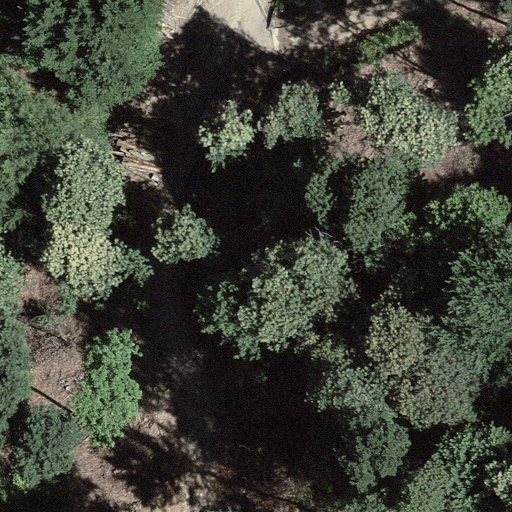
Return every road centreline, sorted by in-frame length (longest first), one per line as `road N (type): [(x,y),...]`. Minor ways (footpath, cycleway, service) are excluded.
road 1 (track): [(269,0),(176,185),(163,237),(189,378),(194,450),(183,511)]
road 2 (track): [(239,66),(440,0)]
